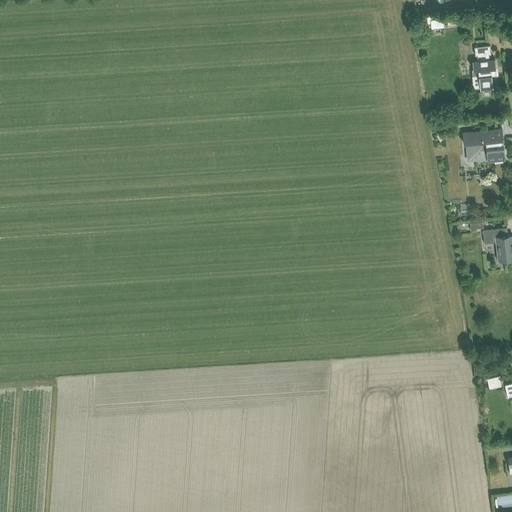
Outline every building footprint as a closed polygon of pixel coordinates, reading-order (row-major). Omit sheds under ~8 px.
[(433,14),(425,15),(426,23),(431,23),(431,28),(444,27),(443,18),(434,19),(433,14)] [(490,45),(474,46),(475,55),(477,55),(478,59),(472,60),(473,69),(472,69),(472,76),(475,76),(476,81),(479,80),(480,90),(492,88),(492,89),(493,89),(491,74),(496,73),(495,67),(496,67),(495,57),(494,57),(494,58),(490,59),(489,54),(491,53),(490,45)] [(502,128),(462,132),(463,143),(467,143),(468,154),(475,153),(475,158),(487,157),(487,161),(494,160),(495,162),(503,161),(503,159),(505,159),(502,128)] [(483,221),(470,222),(471,230),(477,230),(476,227),(484,226),(483,221)] [(511,233),(508,234),(507,226),(483,230),(485,243),(497,242),(499,261),(511,258),(511,233)]
